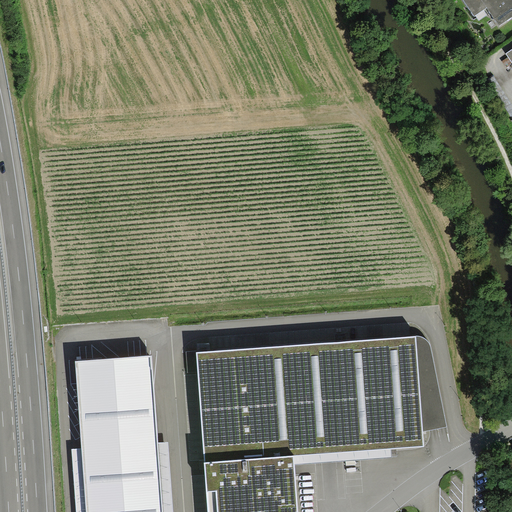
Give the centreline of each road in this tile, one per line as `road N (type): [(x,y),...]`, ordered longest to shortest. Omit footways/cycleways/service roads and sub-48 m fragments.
road 1 (motorway): [(36,511),(0,142)]
road 2 (motorway): [(0,381),(8,511)]
